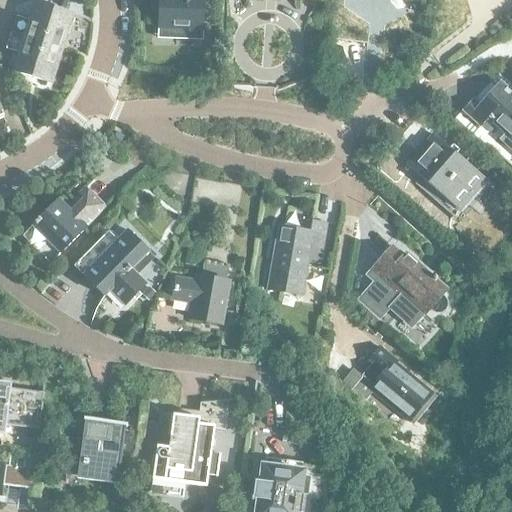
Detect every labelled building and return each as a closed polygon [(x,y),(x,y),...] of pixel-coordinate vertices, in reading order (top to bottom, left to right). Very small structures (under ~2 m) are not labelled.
[(160,0),(159,29),(167,29),(167,37),(184,37),(185,30),(202,30),(202,0),(160,0)] [(16,17),(10,34),(57,49),(57,48),(61,50),(61,48),(57,47),(66,17),(70,18),(71,17),(29,5),(28,5),(32,7),(28,21),(16,17)] [(57,49),(10,34),(6,48),(18,52),(13,67),(9,66),(9,67),(51,80),(51,79),(48,78),(57,49)] [(472,100),(463,110),(480,125),(488,117),(496,125),(497,123),(505,131),(504,132),(511,140),(511,93),(500,83),(478,106),(472,100)] [(458,210),(483,180),(490,186),(491,186),(463,162),(462,163),(454,157),(455,155),(432,135),(407,165),(403,169),(406,171),(409,168),(458,210)] [(50,264),(88,225),(104,208),(84,189),(79,194),(84,198),(71,211),(59,200),(39,219),(38,218),(34,222),(35,223),(22,237),(50,264)] [(308,221),(308,225),(307,231),(278,226),(267,290),(302,296),(308,260),(320,261),(326,224),(308,221)] [(108,229),(73,265),(83,275),(104,297),(110,291),(125,305),(146,284),(131,270),(149,251),(128,230),(118,239),(108,229)] [(374,282),(358,301),(378,319),(401,294),(424,314),(429,310),(431,312),(434,313),(438,314),(441,313),(444,311),(446,308),(447,304),(446,300),(444,297),(441,295),(446,291),(434,281),(436,278),(434,276),(432,278),(405,254),(402,257),(391,247),(377,263),(369,273),(366,275),(374,282)] [(187,319),(221,325),(221,324),(221,323),(228,284),(229,283),(225,282),(228,265),(203,261),(200,278),(195,277),(195,278),(195,282),(177,279),(177,278),(176,278),(172,300),(173,301),(173,300),(191,303),(188,318),(187,318),(187,319)] [(397,362),(378,347),(367,362),(370,365),(361,376),(362,377),(358,382),(372,393),(373,391),(407,419),(428,393),(395,365),(397,362)] [(127,426),(127,424),(85,419),(84,420),(85,421),(83,435),(85,435),(80,475),(115,479),(122,426),(127,426)] [(214,428),(173,422),(165,469),(168,470),(167,481),(205,486),(208,470),(217,471),(219,456),(210,455),(214,428)] [(307,495),(309,478),(301,477),(303,462),(265,457),(261,484),(257,483),(255,497),(259,498),(257,511),(295,511),(296,507),(297,508),(298,502),(297,502),(298,494),(307,495)] [(3,483),(28,487),(31,469),(5,466),(3,483)] [(54,511),(58,484),(34,480),(31,502),(52,511),(54,511)]
